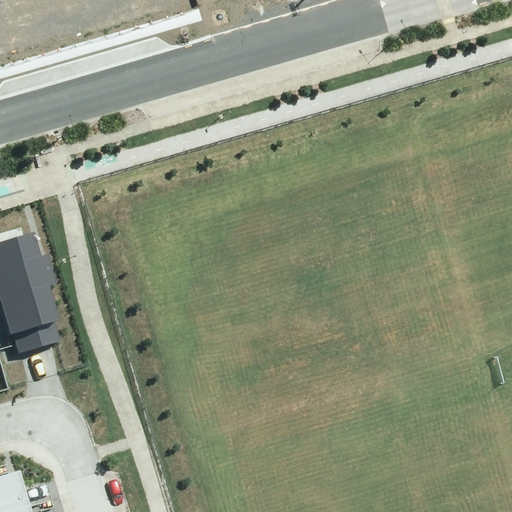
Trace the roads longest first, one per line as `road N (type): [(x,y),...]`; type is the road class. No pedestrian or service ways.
road 1 (tertiary): [(428,0),(0,116)]
road 2 (residential): [(0,422),(29,423),(57,439),(81,511)]
